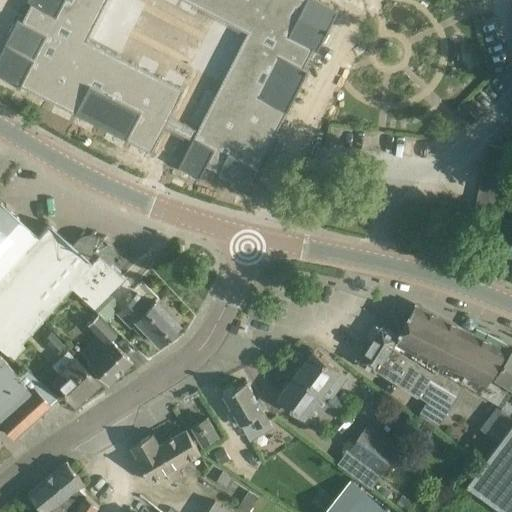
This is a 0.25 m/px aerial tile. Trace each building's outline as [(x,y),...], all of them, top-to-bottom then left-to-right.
[(40,0),(5,80),(169,156),(181,130),(211,144),(198,173),(218,183),(224,171),(266,193),(346,6),(331,0),(40,0)] [(511,154),(511,149),(505,148),(489,144),(487,156),(510,162),(511,154)] [(508,173),(510,162),(487,156),(484,168),(508,173)] [(505,185),(508,173),(484,168),(481,180),(505,185)] [(503,197),(505,185),(481,180),(479,191),(503,197)] [(500,208),(503,197),(479,191),(476,203),(500,208)] [(38,235),(0,201),(0,346),(12,357),(23,343),(21,342),(70,285),(93,305),(108,291),(123,278),(89,246),(82,254),(49,224),(38,235)] [(110,308),(118,301),(108,291),(93,305),(92,306),(106,320),(114,312),(110,308)] [(150,305),(137,293),(117,312),(131,326),(132,325),(141,335),(146,330),(159,343),(169,333),(172,333),(175,329),(175,327),(179,324),(155,300),(150,305)] [(502,406),(511,392),(489,380),(507,350),(417,303),(400,336),(397,341),(439,364),(437,368),(481,393),(502,406)] [(106,320),(92,306),(91,308),(97,314),(87,324),(97,334),(81,349),(89,357),(87,360),(109,383),(132,360),(111,338),(117,332),(106,321),(106,320)] [(434,370),(394,345),(400,336),(383,324),(360,360),(378,372),(380,369),(428,400),(421,410),(440,423),(456,398),(428,379),(434,370)] [(50,330),(41,339),(54,353),(63,344),(50,330)] [(74,358),(67,350),(50,366),(57,373),(52,379),(74,402),(84,393),(86,394),(95,386),(94,384),(97,381),(75,357),(74,358)] [(330,397),(350,412),(354,407),(335,393),(348,376),(314,351),(297,373),(323,392),(330,397)] [(511,351),(497,377),(511,386),(511,351)] [(19,375),(0,354),(0,420),(13,435),(48,402),(49,403),(58,395),(56,393),(26,369),(19,375)] [(305,416),(323,392),(297,373),(280,397),(305,416)] [(240,422),(241,424),(251,440),(273,428),(269,421),(262,408),(264,407),(259,397),(257,398),(248,381),(241,385),(240,384),(233,388),(234,389),(225,394),(233,410),(228,413),(235,425),(240,422)] [(330,397),(329,397),(323,406),(343,421),(350,412),(330,397)] [(498,442),(511,424),(511,418),(496,407),(481,428),(498,442)] [(218,435),(208,417),(193,425),(204,444),(218,435)] [(349,447),(382,471),(398,448),(366,425),(365,424),(349,447)] [(511,511),(511,424),(498,442),(467,483),(506,511),(511,511)] [(155,434),(133,446),(152,481),(167,472),(171,481),(182,475),(177,467),(179,466),(181,468),(188,464),(187,461),(201,453),(188,429),(160,444),(155,434)] [(224,447),(215,452),(221,462),(230,457),(224,447)] [(95,511),(100,506),(79,487),(84,483),(67,461),(30,491),(48,511),(95,511)] [(223,469),(216,480),(229,488),(236,477),(223,469)] [(351,479),(324,511),(323,511),(390,511),(352,479),(351,479)] [(248,490),(237,507),(244,511),(247,511),(258,496),(252,492),(252,493),(248,490)] [(233,511),(214,500),(206,511),(233,511)]
